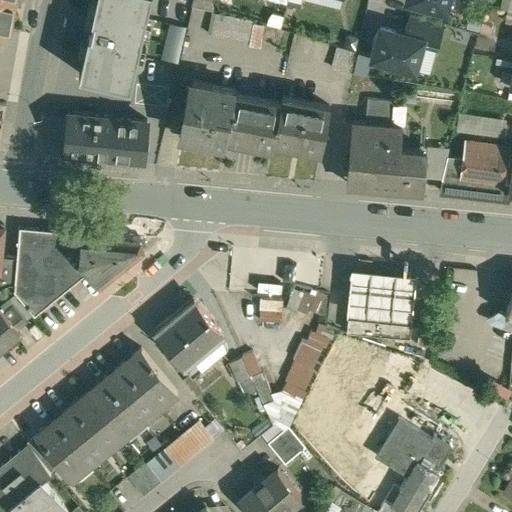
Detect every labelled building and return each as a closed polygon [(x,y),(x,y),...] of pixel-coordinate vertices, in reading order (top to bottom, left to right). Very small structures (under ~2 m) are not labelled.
[(0,0),(0,27),(1,28),(10,30),(15,0),(0,0)] [(145,0),(93,0),(77,72),(127,83),(145,0)] [(215,0),(194,0),(193,5),(214,9),(215,0)] [(410,0),(447,9),(449,0),(410,0)] [(253,20),(213,12),(209,32),(249,40),(253,20)] [(446,22),(411,13),(406,32),(425,37),(422,45),(438,49),(446,22)] [(163,49),(180,53),(187,25),(170,21),(163,49)] [(406,32),(382,25),(381,31),(378,33),(375,37),(373,42),(374,47),(375,50),(374,56),(416,68),(422,45),(425,37),(406,32)] [(237,88),(193,80),(190,97),(189,97),(187,108),(188,108),(183,135),(226,143),(228,135),(237,92),(237,88)] [(283,100),(237,92),(228,135),(275,144),(276,137),(283,100)] [(331,105),(284,95),(283,100),(276,137),(293,140),(292,142),(323,148),(331,105)] [(394,100),(369,97),(367,121),(403,124),(405,105),(394,103),(394,100)] [(150,112),(69,105),(65,150),(146,157),(150,112)] [(496,116),(480,114),(479,124),(495,126),(496,116)] [(367,121),(354,120),(349,166),(351,166),(352,151),(370,153),(367,184),(424,189),(428,149),(401,148),(403,124),(367,121)] [(511,145),(465,140),(463,156),(449,155),(441,190),(511,198),(511,191),(510,191),(511,181),(507,180),(511,145)] [(83,230),(21,225),(18,255),(16,283),(16,289),(36,313),(90,268),(80,257),(83,230)] [(140,235),(83,230),(80,257),(90,268),(99,280),(143,245),(140,235)] [(1,267),(0,267),(0,287),(11,282),(16,283),(18,255),(2,254),(1,267)] [(302,282),(303,260),(282,259),(280,280),(302,282)] [(346,314),(350,315),(351,310),(413,316),(417,273),(352,266),(346,314)] [(258,290),(283,290),(283,278),(258,278),(258,290)] [(328,290),(310,285),(308,290),(293,285),(288,304),(321,313),(328,290)] [(226,346),(220,326),(194,293),(152,327),(191,374),(226,346)] [(259,319),(283,319),(283,296),(260,295),(259,319)] [(0,345),(20,329),(17,325),(26,318),(13,302),(4,309),(0,303),(0,345)] [(413,316),(351,310),(350,315),(349,330),(411,336),(413,316)] [(511,315),(506,313),(504,312),(491,320),(502,324),(501,325),(511,328),(511,315)] [(178,389),(142,346),(125,360),(160,403),(162,402),(158,397),(173,385),(177,390),(178,389)] [(160,403),(125,360),(107,375),(143,418),(144,417),(140,412),(155,399),(159,404),(160,403)] [(143,418),(107,375),(90,389),(125,432),(126,431),(122,426),(138,414),(142,419),(143,418)] [(125,432),(90,389),(80,397),(81,399),(74,404),(73,403),(72,403),(108,446),(109,446),(105,441),(120,428),(124,433),(125,432)] [(108,446),(72,403),(63,411),(64,412),(57,418),(56,417),(55,418),(90,461),(91,460),(87,455),(102,443),(106,448),(108,446)] [(423,413),(415,408),(409,417),(417,423),(423,413)] [(432,437),(400,417),(400,418),(394,428),(393,434),(396,438),(386,454),(411,470),(392,502),(391,503),(405,511),(419,511),(443,474),(439,471),(453,448),(453,447),(453,445),(453,444),(452,442),(435,432),(432,437)] [(90,461),(55,418),(45,426),(46,427),(40,433),(39,431),(37,432),(52,451),(72,475),(73,475),(69,470),(85,457),(89,462),(90,461)] [(214,436),(200,419),(184,432),(198,449),(214,436)] [(307,445),(290,425),(270,441),(286,462),(307,445)] [(52,451),(37,432),(28,440),(30,442),(43,458),(52,451)] [(198,449),(184,432),(166,447),(181,464),(198,449)] [(30,442),(0,467),(0,507),(3,511),(11,505),(17,511),(70,511),(43,478),(53,470),(43,458),(30,442)] [(166,447),(149,461),(155,469),(163,478),(163,479),(181,464),(166,447)] [(147,459),(129,474),(136,484),(155,469),(149,461),(147,459)] [(279,467),(268,476),(266,475),(258,482),(259,483),(242,497),(253,511),(281,511),(302,495),(279,467)] [(155,469),(136,484),(144,493),(163,478),(155,469)] [(125,509),(142,494),(125,475),(108,491),(125,509)] [(360,511),(366,503),(342,488),(335,501),(345,508),(345,507),(353,511),(360,511)] [(405,511),(391,503),(392,502),(386,499),(379,511),(381,511),(405,511)] [(215,511),(206,500),(205,501),(206,503),(197,511),(195,509),(194,510),(196,511),(195,511),(215,511)]
